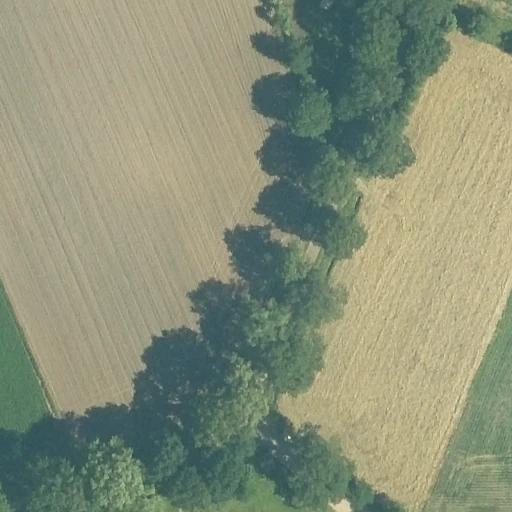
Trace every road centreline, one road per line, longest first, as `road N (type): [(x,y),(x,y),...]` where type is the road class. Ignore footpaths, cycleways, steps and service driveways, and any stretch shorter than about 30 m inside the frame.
road 1 (unclassified): [(259,378),(421,0)]
road 2 (unclassified): [(259,378),(215,431),(171,462),(0,511)]
road 3 (track): [(232,413),(343,511)]
